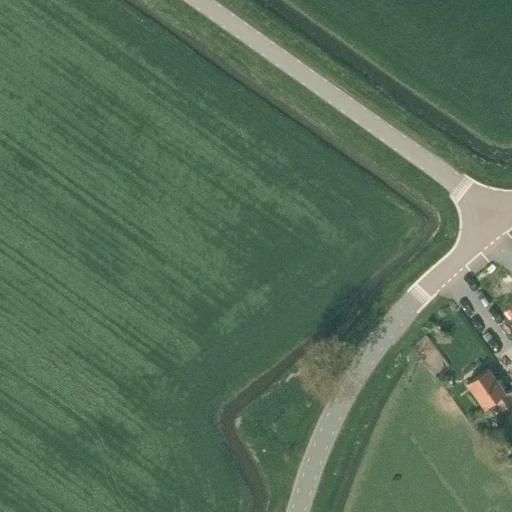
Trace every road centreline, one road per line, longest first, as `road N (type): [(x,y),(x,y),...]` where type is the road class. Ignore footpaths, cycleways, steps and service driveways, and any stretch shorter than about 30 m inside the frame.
road 1 (tertiary): [(497,228),(441,173),(198,0)]
road 2 (tertiary): [(297,511),(316,456),(367,361),(398,320),(497,228)]
